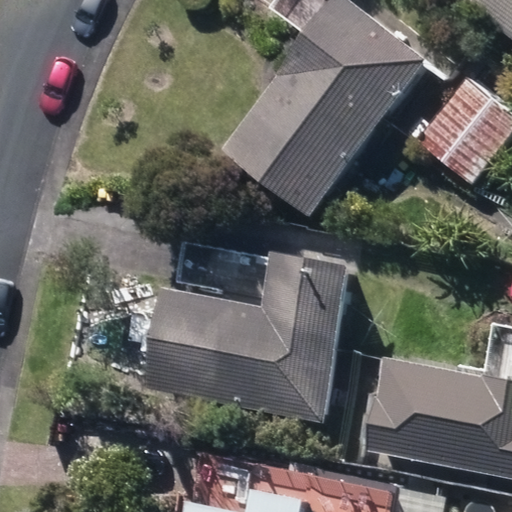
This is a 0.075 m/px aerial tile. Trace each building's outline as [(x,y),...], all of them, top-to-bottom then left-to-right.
[(314,33),(309,39),(285,69),(289,72),(229,153),(315,216),(434,57),(356,0),(283,0),(279,5),(314,33)] [(511,0),(466,0),(511,34),(511,0)] [(412,135),(476,188),(511,142),(511,109),(473,78),(435,125),(426,117),(412,135)] [(150,387),(328,421),(359,264),(280,248),(268,307),(171,288),(150,387)] [(511,315),(502,314),(493,366),(405,351),(387,453),(511,474),(511,315)] [(319,462),(368,469),(372,439),(323,432),(319,462)] [(399,511),(447,511),(450,497),(404,488),(399,511)] [(307,511),(310,500),(258,490),(254,510),(193,498),(190,511),(307,511)]
